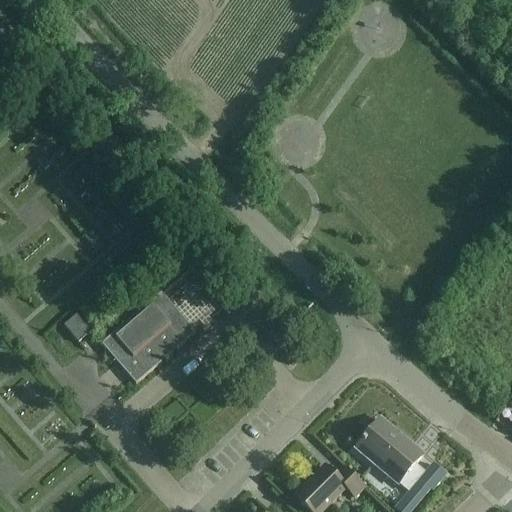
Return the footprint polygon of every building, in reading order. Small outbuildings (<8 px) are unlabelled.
[(195,336),(162,296),(161,296),(101,347),(136,387),(195,336)] [(76,318),(64,328),(78,345),(91,335),(76,318)] [(380,422),(356,451),(398,487),(400,485),(417,465),(423,458),(412,449),(380,422)] [(430,465),(391,511),(392,511),(409,511),(427,491),(430,492),(443,476),(430,465)] [(325,469),(294,499),(307,511),(324,511),(346,491),(355,500),(364,490),(344,470),(335,479),(325,469)]
